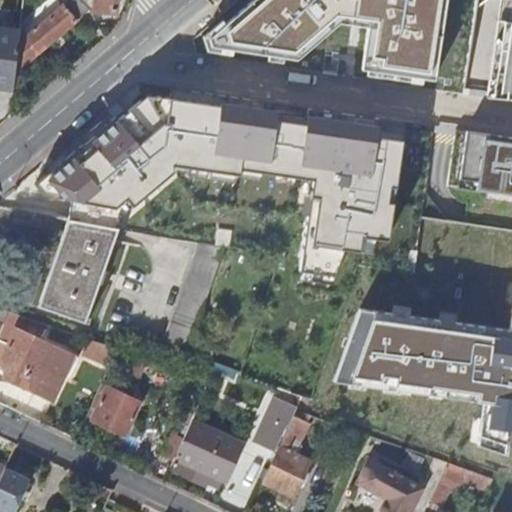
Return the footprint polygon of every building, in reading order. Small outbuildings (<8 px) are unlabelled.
[(78,0),(61,0),(64,3),(19,41),(15,70),(88,9),(78,0)] [(368,27),(361,69),(434,80),(445,0),(251,0),(226,22),(208,36),(212,47),(233,50),(297,60),(339,23),(346,16),(369,20),(368,27)] [(511,0),(499,0),(494,40),(506,42),(511,0)] [(369,20),(346,16),(339,23),(368,27),(369,20)] [(232,55),(233,50),(212,47),(208,36),(226,22),(222,18),(203,35),(208,52),(232,55)] [(511,22),(509,23),(506,42),(494,40),(488,80),(494,81),(492,98),(511,99),(511,102),(511,22)] [(0,84),(13,86),(15,70),(19,41),(20,26),(0,23),(0,84)] [(494,81),(488,80),(486,91),(485,97),(492,98),(494,81)] [(67,219),(118,228),(120,209),(124,209),(174,168),(172,162),(239,172),(240,166),(256,169),(312,177),(300,268),(333,273),(343,247),(359,249),(361,234),(374,236),(387,238),(393,200),(388,199),(390,185),(396,185),(405,121),(308,108),(307,117),(249,109),(251,99),(171,87),(170,96),(148,93),(120,118),(117,115),(34,184),(43,194),(71,199),(68,215),(67,219)] [(463,89),(463,95),(485,97),(486,91),(463,89)] [(447,126),(434,125),(433,130),(446,132),(456,134),(457,128),(447,126)] [(511,136),(457,128),(456,134),(448,183),(511,192),(511,136)] [(102,274),(118,231),(101,228),(68,222),(67,222),(37,308),(87,326),(90,318),(87,317),(98,286),(108,289),(112,278),(102,274)] [(374,236),(361,234),(359,249),(372,251),(374,236)] [(190,360),(228,248),(197,244),(160,350),(190,360)] [(511,303),(508,328),(455,321),(453,328),(438,326),(439,318),(359,307),(333,379),(349,381),(349,377),(364,379),(364,383),(383,386),(384,382),(399,384),(398,388),(428,393),(429,384),(444,386),(443,395),(482,400),(490,401),(487,418),(480,417),(476,443),(505,453),(507,443),(511,443),(511,303)] [(20,316),(7,311),(0,328),(0,362),(8,367),(3,377),(51,401),(73,356),(16,328),(20,316)] [(455,321),(439,318),(438,326),(453,328),(455,321)] [(192,358),(209,364),(214,348),(197,343),(192,358)] [(91,406),(95,408),(106,386),(101,384),(91,406)] [(429,384),(428,393),(443,395),(444,386),(429,384)] [(106,386),(95,408),(91,418),(124,434),(139,402),(106,386)] [(482,400),(480,417),(487,418),(490,401),(482,400)] [(309,422),(293,415),(261,482),(293,497),(310,461),(290,451),(296,439),(300,440),(309,422)] [(239,443),(190,421),(174,457),(222,479),(239,443)] [(380,511),(410,511),(423,489),(370,461),(359,482),(383,495),(387,501),(380,511)] [(491,478),(446,463),(427,503),(440,508),(450,489),(457,491),(462,482),(486,490),(491,478)] [(13,511),(29,479),(5,468),(0,477),(0,511),(13,511)]
